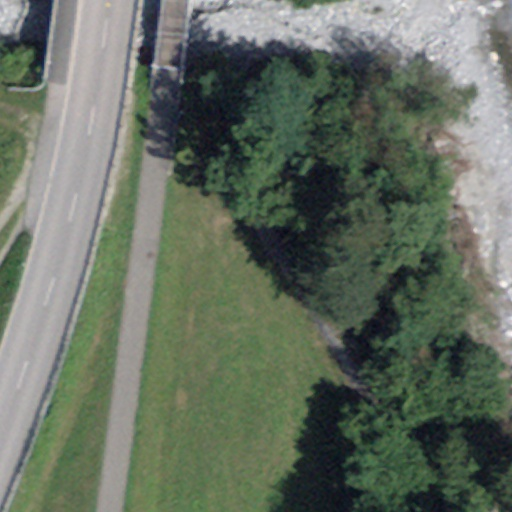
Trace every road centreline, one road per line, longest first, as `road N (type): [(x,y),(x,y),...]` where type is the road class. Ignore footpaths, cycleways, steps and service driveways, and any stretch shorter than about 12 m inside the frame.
road 1 (secondary): [(0,439),(44,326),(111,0)]
road 2 (track): [(0,239),(85,151)]
